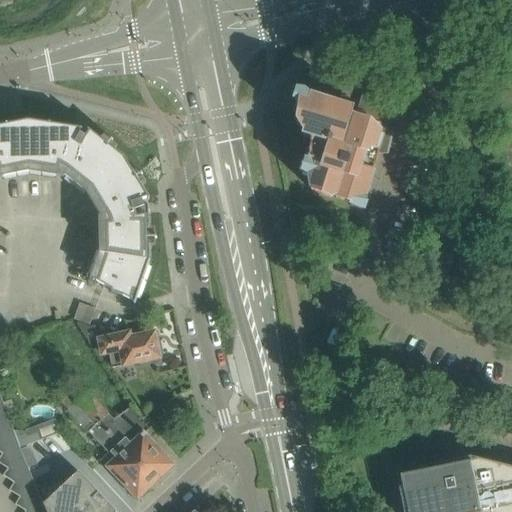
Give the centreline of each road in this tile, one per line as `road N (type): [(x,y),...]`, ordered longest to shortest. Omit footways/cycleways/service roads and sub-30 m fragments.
road 1 (secondary): [(293,511),(215,129)]
road 2 (residential): [(335,343),(424,79),(421,0)]
road 3 (residential): [(215,129),(179,183),(197,307),(230,440)]
road 4 (residential): [(0,75),(195,34)]
road 5 (unclassified): [(195,34),(361,0)]
